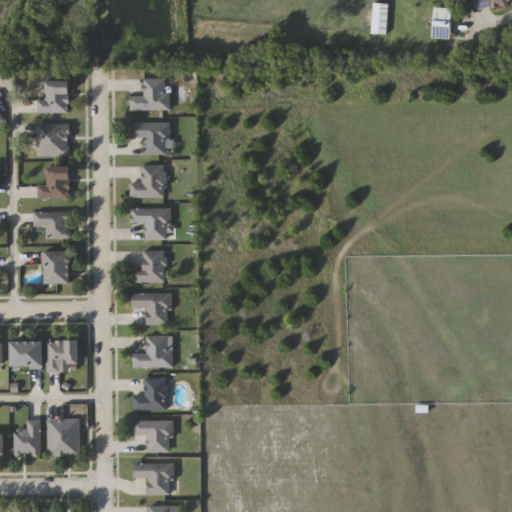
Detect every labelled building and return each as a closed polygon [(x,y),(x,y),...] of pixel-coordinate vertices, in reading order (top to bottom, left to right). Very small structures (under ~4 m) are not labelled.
[(468,5),(470,0),(509,0),(507,7),(494,2),(489,13),(468,5)] [(453,39),(434,39),(434,7),(453,7),(453,39)] [(144,79),(171,79),(171,110),(131,111),(131,95),(145,95),(144,79)] [(39,100),(47,100),(47,81),(71,81),(71,114),(39,114),(39,100)] [(171,123),(171,155),(145,155),(145,139),(131,139),(131,123),(171,123)] [(71,125),(71,156),(39,156),(39,125),(71,125)] [(132,198),(132,183),(143,183),(143,165),(166,165),(166,198),(132,198)] [(72,167),(72,199),(39,199),(39,186),(48,186),(48,167),(72,167)] [(146,240),(146,223),(132,223),(132,209),(172,209),(172,240),(146,240)] [(48,240),(48,227),(35,227),(35,212),(72,212),(72,240),(48,240)] [(166,250),(166,283),(132,283),(132,268),(144,268),(144,250),(166,250)] [(72,284),(47,284),(47,251),(72,251),(72,284)] [(148,309),(133,309),(133,293),(172,293),(172,325),(148,325),(148,309)] [(134,368),(134,348),(147,348),(147,336),(173,336),(173,368),(134,368)] [(44,341),(44,366),(12,366),(12,341),(44,341)] [(48,341),(80,341),(80,364),(63,364),(63,372),(48,372),(48,341)] [(169,378),(169,410),(134,410),(134,396),(146,396),(146,378),(169,378)] [(28,420),(42,420),(42,456),(16,456),(16,429),(28,429),(28,420)] [(50,420),(81,420),(81,456),(50,456),(50,420)] [(174,453),(149,453),(149,436),(135,436),(135,421),(174,421),(174,453)] [(150,479),(135,479),(135,464),(174,464),(174,496),(150,496),(150,479)]
